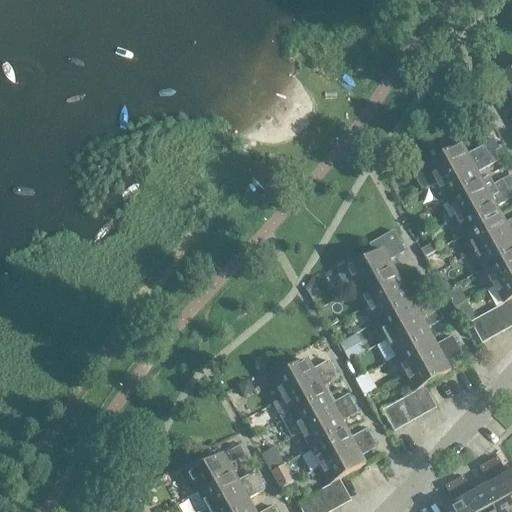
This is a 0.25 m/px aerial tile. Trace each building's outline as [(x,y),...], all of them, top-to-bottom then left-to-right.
[(511,74),(501,80),(511,100),(511,74)] [(425,170),(435,187),(486,158),(481,150),(464,159),(459,151),(425,170)] [(500,161),(495,153),(487,157),(492,165),(500,161)] [(435,187),(444,205),(479,186),(474,177),(491,167),(486,158),(435,187)] [(444,205),(454,222),(506,193),(500,184),(483,193),(479,186),(444,205)] [(454,222),(463,240),(498,220),(493,212),(511,202),(506,193),(454,222)] [(463,240),(473,257),(511,235),(511,222),(503,228),(498,220),(463,240)] [(431,233),(426,223),(415,230),(421,239),(431,233)] [(511,235),(473,257),(483,275),(511,258),(511,235)] [(398,247),(347,275),(339,280),(347,296),(352,293),(353,296),(357,293),(391,274),(387,266),(404,256),(398,247)] [(511,258),(483,275),(492,292),(511,281),(511,258)] [(396,282),(391,274),(357,293),(367,310),(418,281),(413,273),(396,282)] [(367,310),(376,328),(411,308),(406,299),(423,290),(418,281),(367,310)] [(511,281),(492,292),(502,310),(511,304),(511,303),(511,281)] [(501,310),(511,329),(511,304),(502,310),(501,310)] [(376,328),(386,345),(437,316),(432,306),(415,315),(411,308),(376,328)] [(511,331),(511,329),(501,310),(490,316),(502,337),(511,331)] [(386,345),(395,363),(430,343),(425,333),(442,324),(437,316),(386,345)] [(502,337),(490,316),(480,322),(492,343),(502,337)] [(492,343),(480,322),(469,328),(481,349),(492,343)] [(355,336),(339,346),(349,363),(365,354),(355,336)] [(395,363),(405,380),(457,351),(451,342),(435,351),(430,343),(395,363)] [(414,398),(425,392),(450,378),(445,368),(461,359),(457,351),(405,380),(414,398)] [(271,385),(280,403),(333,374),(328,365),(311,374),(306,366),(271,385)] [(369,369),(359,374),(367,388),(377,383),(369,369)] [(272,408),(281,425),(325,401),(321,393),(338,383),(333,374),(280,403),(281,404),(272,408)] [(253,392),(248,382),(237,388),(242,398),(253,392)] [(425,392),(414,398),(425,419),(436,413),(425,392)] [(403,404),(415,425),(425,419),(414,398),(403,404)] [(296,431),(299,437),(352,408),(347,399),(330,409),(325,401),(281,425),(287,436),(296,431)] [(393,410),(404,431),(415,425),(403,404),(393,410)] [(299,437),(309,455),(344,435),(340,428),(357,418),(352,408),(299,437)] [(404,431),(393,410),(382,416),(394,437),(404,431)] [(309,455),(319,472),(371,443),(366,435),(349,444),(344,435),(309,455)] [(329,490),(338,485),(364,471),(359,462),(376,452),(371,443),(319,472),(329,490)] [(261,457),(271,474),(284,467),(274,449),(261,457)] [(234,476),(230,467),(244,460),(238,450),(202,470),(201,466),(181,477),(192,499),(197,496),(233,476),(234,476)] [(497,462),(488,466),(511,510),(511,474),(506,478),(497,462)] [(271,474),(275,482),(276,484),(280,490),(300,480),(297,473),(291,476),(286,466),(284,467),(271,474)] [(490,511),(511,511),(511,510),(488,466),(479,472),(488,489),(480,493),(490,511)] [(208,511),(258,485),(252,476),(237,484),(233,476),(197,496),(192,499),(193,499),(189,501),(195,511),(208,511)] [(468,511),(490,511),(480,493),(472,498),(462,481),(454,486),(468,511)] [(294,484),(286,488),(292,501),(300,497),(294,484)] [(208,511),(250,511),(252,511),(247,503),(263,494),(258,485),(208,511)] [(338,485),(329,490),(328,491),(340,511),(350,506),(338,485)] [(468,511),(454,486),(445,491),(454,508),(446,511),(468,511)] [(318,496),(326,511),(339,511),(340,511),(328,491),(318,496)] [(307,502),(312,511),(326,511),(318,496),(307,502)] [(312,511),(307,502),(297,508),(298,511),(312,511)]
